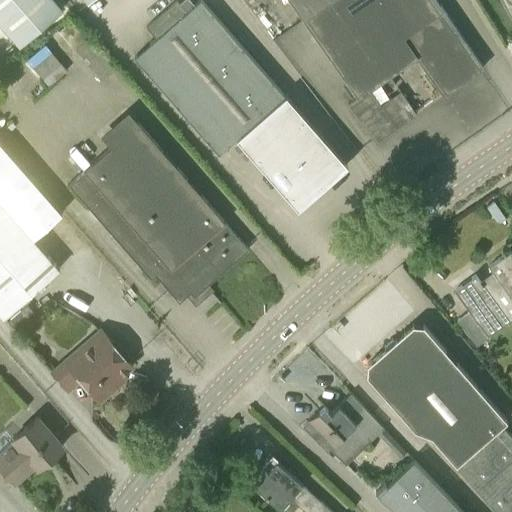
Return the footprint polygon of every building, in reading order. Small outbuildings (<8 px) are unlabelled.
[(65,9),(56,0),(3,0),(0,3),(0,23),(20,47),(65,9)] [(343,165),(212,15),(199,1),(195,5),(190,0),(183,0),(179,4),(176,1),(146,27),(156,38),(134,57),(218,154),(239,136),(298,205),(343,165)] [(291,0),(347,80),(343,83),(354,99),(369,89),(416,57),(443,96),(483,67),(436,0),(291,0)] [(511,0),(502,0),(511,17),(511,0)] [(102,81),(117,68),(73,18),(58,31),(102,81)] [(51,52),(33,67),(48,85),(67,70),(51,52)] [(416,114),(400,91),(380,105),(369,89),(354,99),(348,104),(375,143),(416,114)] [(248,249),(138,123),(128,112),(101,135),(111,147),(69,184),(151,279),(156,276),(179,302),(190,292),(194,297),(248,249)] [(62,213),(0,142),(0,315),(2,317),(58,268),(32,238),(62,213)] [(457,320),(476,346),(489,337),(478,322),(497,308),(508,323),(511,320),(511,254),(509,251),(488,266),(496,276),(482,286),(475,276),(454,291),(469,312),(457,320)] [(505,421),(486,400),(488,399),(424,326),(412,325),(395,340),(391,339),(384,346),(384,349),(367,364),(366,376),(414,430),(430,437),(437,444),(439,443),(457,463),(454,466),(495,511),(511,511),(511,437),(501,425),(505,421)] [(132,366),(99,327),(49,370),(68,392),(82,380),(99,401),(114,388),(111,384),(132,366)] [(302,426),(326,451),(356,423),(368,412),(351,393),(331,412),(324,405),(302,426)] [(368,412),(356,423),(372,439),(377,434),(384,428),(375,419),(368,412)] [(62,446),(35,415),(9,439),(11,441),(0,450),(0,465),(11,478),(14,482),(35,464),(38,467),(62,446)] [(462,511),(452,500),(413,459),(386,484),(385,483),(375,492),(385,502),(386,501),(395,511),(462,511)] [(328,511),(323,507),(324,505),(302,485),(302,484),(276,461),(267,471),(263,468),(250,482),(283,511),(290,511),(297,504),(305,511),(328,511)] [(11,478),(0,465),(0,482),(3,485),(11,478)]
